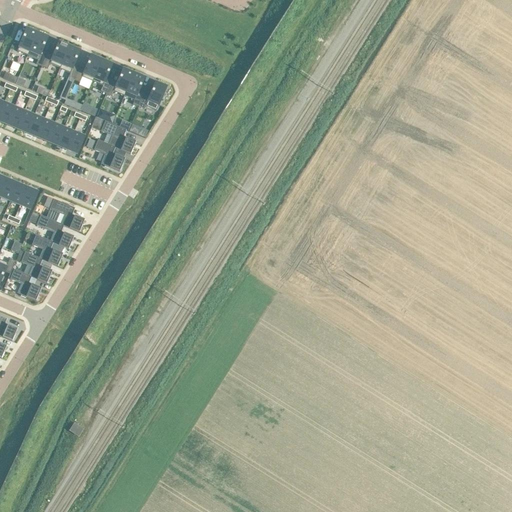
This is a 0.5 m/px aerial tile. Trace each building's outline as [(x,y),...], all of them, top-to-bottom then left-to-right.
[(26,29),(17,51),(28,56),(29,52),(29,51),(37,33),(26,29)] [(37,33),(29,51),(29,52),(39,56),(36,64),(42,67),(47,54),(41,52),(47,38),(37,33)] [(47,54),(42,67),(47,69),(50,64),(59,68),(60,68),(69,47),(58,42),(52,56),(47,54)] [(59,68),(59,69),(70,74),(68,78),(74,80),(79,67),(74,65),(79,51),(69,47),(60,68),(59,68)] [(79,67),(74,80),(79,83),(82,77),(92,82),(101,60),(90,56),(85,70),(79,67)] [(101,60),(92,82),(102,86),(100,91),(106,94),(111,81),(106,79),(112,65),(101,60)] [(111,81),(106,94),(112,96),(113,92),(124,96),(133,74),(123,69),(117,83),(111,81)] [(5,73),(3,79),(15,84),(18,78),(5,73)] [(133,74),(124,96),(134,101),(132,105),(138,107),(143,94),(138,92),(144,78),(133,74)] [(143,94),(138,107),(144,110),(145,107),(156,111),(161,99),(162,99),(164,95),(163,94),(166,87),(155,83),(149,97),(143,94)] [(4,104),(0,112),(0,121),(6,125),(14,108),(4,104)] [(14,108),(6,125),(16,129),(24,112),(14,108)] [(24,112),(16,129),(26,133),(34,116),(24,112)] [(34,116),(26,133),(36,137),(44,120),(34,116)] [(95,118),(94,122),(103,126),(105,122),(95,118)] [(44,120),(36,137),(46,141),(54,125),(44,120)] [(103,126),(101,132),(112,136),(108,145),(112,146),(112,147),(115,148),(126,153),(130,155),(135,142),(123,137),(126,130),(105,122),(103,126)] [(54,125),(46,141),(56,146),(64,129),(54,125)] [(64,129),(56,146),(66,150),(74,133),(64,129)] [(74,133),(66,150),(77,154),(84,137),(74,133)] [(89,139),(86,147),(92,150),(95,142),(89,139)] [(98,140),(93,150),(105,155),(101,164),(104,166),(104,167),(109,169),(109,168),(119,172),(124,159),(123,159),(112,154),(115,148),(112,147),(112,146),(108,145),(98,140)] [(7,180),(0,196),(0,197),(10,201),(17,184),(7,180)] [(17,184),(10,201),(20,205),(27,188),(17,184)] [(27,188),(20,205),(30,210),(37,193),(27,188)] [(48,197),(44,207),(50,209),(49,210),(64,216),(61,224),(60,225),(64,226),(63,226),(79,233),(84,220),(72,215),(75,208),(53,200),(48,197)] [(36,225),(36,226),(53,233),(50,241),(50,242),(53,243),(53,244),(68,250),(73,237),(61,232),(63,226),(64,226),(60,225),(61,224),(40,216),(36,225)] [(36,235),(31,245),(43,250),(39,259),(42,260),(42,261),(57,267),(62,254),(50,249),(53,244),(53,243),(50,242),(50,241),(36,235)] [(25,253),(21,263),(32,267),(28,276),(31,277),(31,278),(46,284),(52,271),(39,266),(42,261),(42,260),(39,259),(25,253)] [(0,260),(0,281),(4,272),(10,274),(15,262),(9,259),(8,263),(0,260)] [(14,270),(10,280),(21,284),(17,294),(21,295),(20,296),(25,298),(26,297),(35,301),(41,289),(29,283),(31,278),(31,277),(28,276),(14,270)] [(0,316),(0,336),(12,342),(17,329),(5,324),(7,319),(0,316)] [(78,436),(82,430),(74,425),(70,431),(78,436)]
